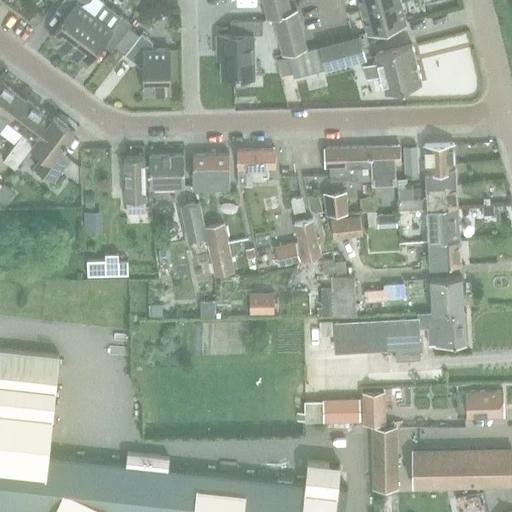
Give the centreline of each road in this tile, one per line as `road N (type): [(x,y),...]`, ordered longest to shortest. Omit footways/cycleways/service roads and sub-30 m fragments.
road 1 (residential): [(511,112),(193,122)]
road 2 (residential): [(193,122),(121,124),(0,40)]
